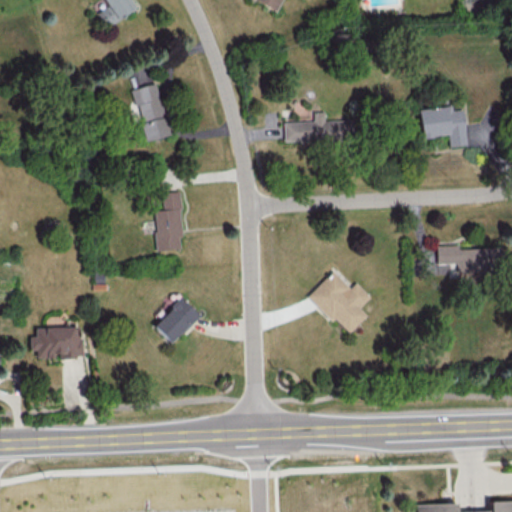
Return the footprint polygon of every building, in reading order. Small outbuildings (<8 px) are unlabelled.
[(104,0),(107,4),(95,11),(105,26),(135,7),(130,0),(104,0)] [(254,0),(276,9),(280,0),(254,0)] [(130,88),(144,140),(168,134),(155,82),(130,88)] [(416,108),(418,137),(446,134),(447,145),(464,144),(461,108),(450,109),(450,105),(416,108)] [(312,121),(282,121),(282,141),(348,140),(348,119),(323,120),(322,110),(311,111),(312,121)] [(181,247),(176,190),(159,192),(161,209),(151,210),(155,250),(181,247)] [(435,263),(454,263),(455,271),(493,270),(493,245),(434,247),(435,263)] [(347,287),(330,270),(306,295),(345,334),(364,314),(357,307),(368,296),(353,281),(347,287)] [(197,313),(178,296),(161,314),(151,325),(169,342),(197,313)] [(32,327),(32,335),(26,335),(27,350),(33,349),(33,358),(52,357),(52,352),(65,352),(65,356),(79,356),(79,326),(32,327)] [(479,511),(479,503),(511,501),(511,511),(411,511),(411,507),(444,506),(444,511),(479,511)]
